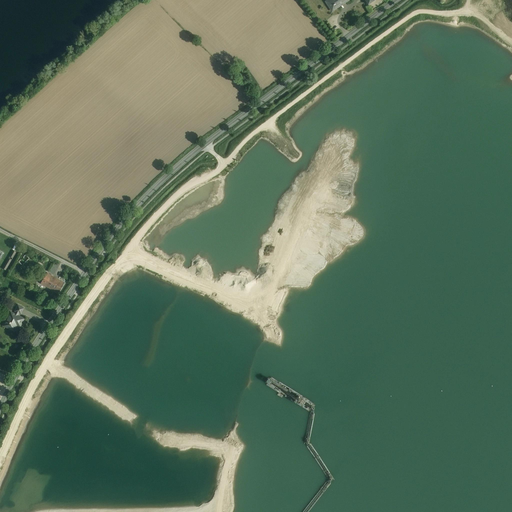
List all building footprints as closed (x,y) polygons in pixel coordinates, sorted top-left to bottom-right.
[(330,0),(327,2),(332,11),(340,6),(339,4),(345,0),(346,2),(349,0),(330,0)] [(13,250),(3,268),(6,270),(16,252),(13,250)] [(22,265),(30,258),(27,254),(19,261),(22,265)] [(59,262),(53,272),(61,276),(66,266),(59,262)] [(65,282),(47,272),(41,283),(46,286),(58,293),(65,282)] [(24,308),(18,305),(15,311),(21,314),(24,308)] [(11,312),(4,325),(14,330),(17,324),(20,326),(24,318),(11,312)]
